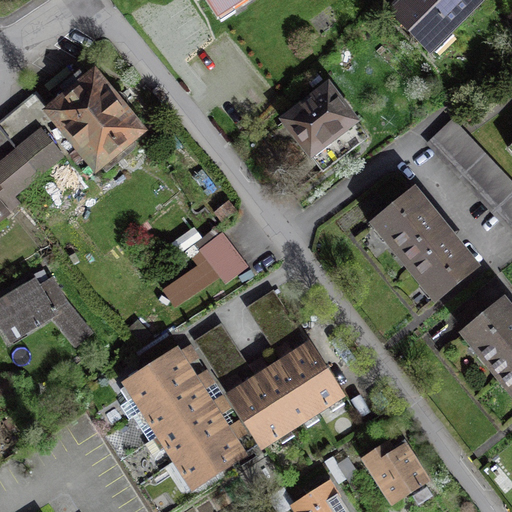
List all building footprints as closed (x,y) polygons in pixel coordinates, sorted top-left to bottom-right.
[(206,0),(217,16),(241,0),(206,0)] [(481,0),(403,0),(391,13),(430,52),(481,0)] [(91,75),(51,109),(104,171),(144,137),(91,75)] [(363,136),(325,87),(270,129),(307,178),(363,136)] [(511,182),(454,122),(430,144),(511,229),(511,182)] [(61,155),(41,131),(17,150),(37,175),(61,155)] [(0,181),(12,196),(37,175),(17,150),(0,164),(0,181)] [(12,196),(0,181),(0,219),(18,204),(12,196)] [(229,201),(215,213),(224,222),(237,211),(229,201)] [(480,282),(410,202),(360,246),(429,326),(480,282)] [(223,233),(200,250),(209,261),(219,276),(226,284),(249,267),(223,233)] [(209,261),(166,290),(176,304),(219,276),(209,261)] [(29,287),(0,304),(0,323),(9,340),(53,313),(67,330),(79,320),(66,305),(51,280),(39,287),(36,282),(36,283),(34,281),(28,285),(29,287)] [(251,306),(278,347),(300,333),(273,291),(251,306)] [(511,312),(504,302),(463,334),(511,397),(511,312)] [(90,333),(79,320),(67,330),(78,343),(90,333)] [(246,370),(219,326),(197,340),(224,384),(246,370)] [(310,346),(283,363),(313,410),(340,393),(310,346)] [(134,417),(193,378),(177,352),(129,382),(138,396),(121,406),(130,420),(134,417)] [(283,363),(257,380),(287,427),(313,410),(283,363)] [(163,434),(210,404),(193,378),(134,417),(150,442),(163,434)] [(257,380),(231,396),(262,443),(287,427),(257,380)] [(179,459),(226,429),(210,404),(163,434),(179,459)] [(226,429),(179,459),(196,485),(243,455),(226,429)] [(399,437),(365,457),(392,501),(425,481),(399,437)] [(349,460),(340,466),(359,498),(369,492),(349,460)] [(344,511),(324,481),(285,506),(289,511),(344,511)]
